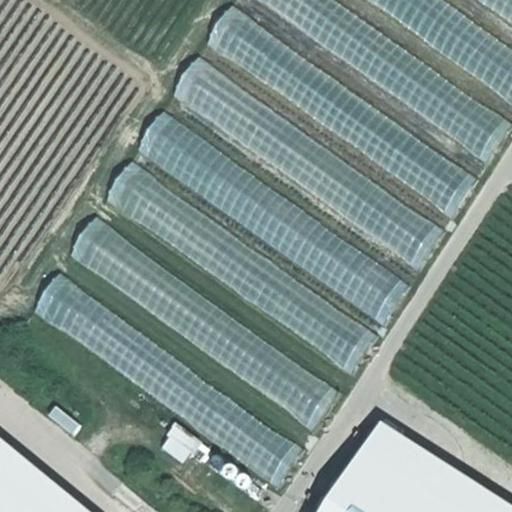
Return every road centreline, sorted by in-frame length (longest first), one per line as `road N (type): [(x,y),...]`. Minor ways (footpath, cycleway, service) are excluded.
road 1 (track): [(281,511),(511,157)]
road 2 (track): [(211,0),(0,310)]
road 3 (track): [(0,326),(232,511)]
